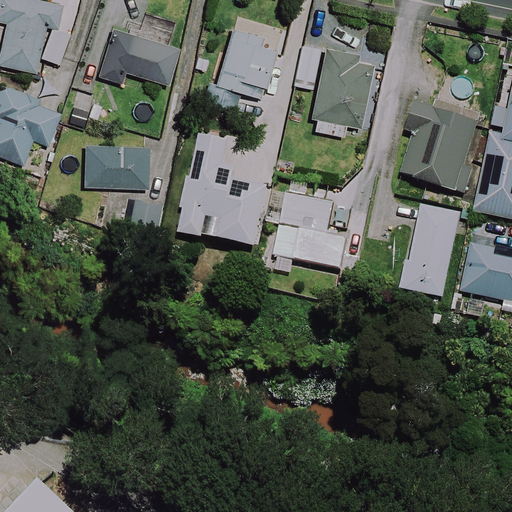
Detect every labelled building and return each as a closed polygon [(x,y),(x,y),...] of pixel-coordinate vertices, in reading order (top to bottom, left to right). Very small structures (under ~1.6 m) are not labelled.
[(61,7),(30,0),(0,0),(0,23),(6,25),(0,48),(0,66),(35,75),(46,30),(55,32),(61,7)] [(177,52),(114,32),(99,80),(120,86),(124,73),(166,86),(177,52)] [(234,33),(219,85),(209,83),(203,104),(225,110),(230,92),(263,101),(278,46),(234,33)] [(357,57),(301,46),(293,86),(318,91),(310,132),(344,138),(346,126),(358,129),(370,70),(355,67),(357,57)] [(39,102),(2,88),(0,92),(0,157),(23,166),(32,142),(47,147),(59,116),(37,107),(39,102)] [(511,98),(503,138),(492,135),(474,213),(511,221),(511,98)] [(437,104),(435,113),(415,107),(407,132),(414,134),(401,176),(463,196),(471,172),(462,169),(478,117),(437,104)] [(192,178),(186,177),(180,211),(182,211),(178,236),(202,240),(206,218),(221,221),(217,241),(256,248),(266,189),(230,183),(233,169),(223,168),(227,142),(199,137),(192,178)] [(147,190),(149,148),(85,146),(84,188),(147,190)] [(333,207),(286,198),(274,257),(339,270),(345,241),(326,237),(333,207)] [(162,209),(136,204),(130,234),(155,240),(162,209)] [(461,217),(420,207),(399,289),(441,300),(461,217)] [(494,252),(471,248),(462,293),(511,302),(511,261),(493,258),(494,252)] [(78,511),(57,492),(38,511),(78,511)]
